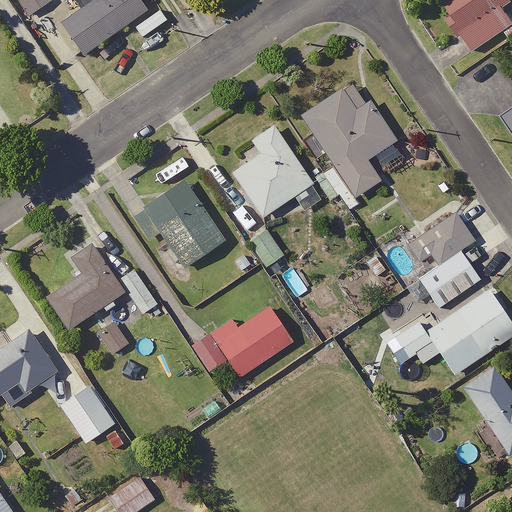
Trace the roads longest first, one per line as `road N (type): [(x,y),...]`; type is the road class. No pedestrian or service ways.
road 1 (residential): [(307,0),(0,207)]
road 2 (residential): [(511,215),(367,0)]
